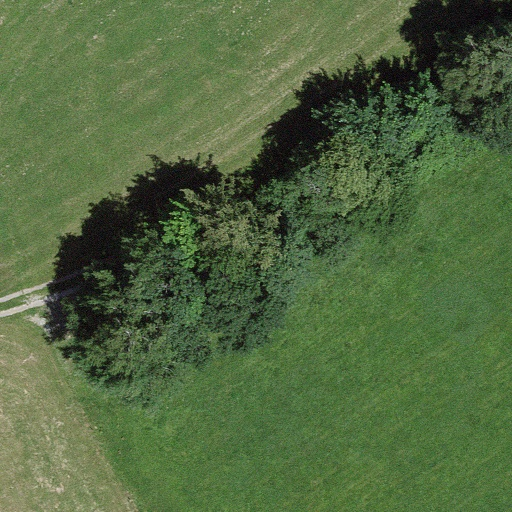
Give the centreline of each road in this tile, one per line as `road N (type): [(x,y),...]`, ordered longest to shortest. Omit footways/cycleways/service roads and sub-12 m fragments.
road 1 (track): [(0,323),(76,298),(191,238),(511,23)]
road 2 (track): [(76,298),(90,383),(295,499),(343,511)]
